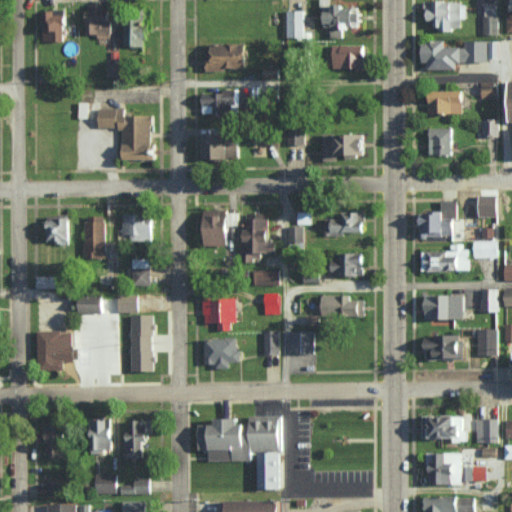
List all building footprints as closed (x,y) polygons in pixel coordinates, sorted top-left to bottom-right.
[(87,33),(97,33),(97,37),(111,37),(111,3),(86,3),(87,33)] [(331,37),(343,37),(343,28),(355,27),(355,21),(362,21),(362,12),(354,12),(354,4),(334,5),(334,10),(325,10),(325,26),(331,26),(331,37)] [(497,4),(483,4),(484,33),(498,33),(497,4)] [(66,40),(65,9),(42,10),(43,41),(66,40)] [(305,10),(288,10),(288,37),(305,37),(305,10)] [(124,45),(146,46),(147,19),(125,19),(124,45)] [(488,41),(465,41),(465,47),(446,46),(446,40),(423,40),(423,62),(429,62),(429,69),(458,69),(458,61),(488,61),(488,41)] [(489,57),(499,57),(498,40),(489,41),(489,57)] [(207,69),(247,68),(247,43),(212,43),(212,53),(207,53),(207,69)] [(335,68),(362,67),(362,57),(365,57),(365,44),(334,44),(335,68)] [(498,98),(498,82),(481,82),(481,98),(498,98)] [(224,92),(204,93),(204,113),(235,112),(234,88),(224,88),(224,92)] [(463,90),(429,90),(429,112),(463,113),(463,90)] [(89,117),(89,102),(80,101),(79,117),(89,117)] [(100,127),(123,127),(124,159),(153,158),(152,115),(125,115),(125,107),(100,108),(100,127)] [(484,119),(484,136),(500,135),(500,118),(484,119)] [(306,145),(307,126),(288,125),(287,144),(306,145)] [(203,134),(203,158),(239,159),(240,139),(226,139),(227,127),(209,126),(209,134),(203,134)] [(452,127),(429,128),(430,154),(453,153),(452,127)] [(324,160),(338,161),(339,155),(365,155),(365,134),(325,133),(324,160)] [(422,212),(423,235),(454,235),(454,218),(458,218),(458,199),(442,200),(442,212),(422,212)] [(206,245),(229,245),(229,226),(238,226),(239,210),(206,210),(206,245)] [(326,217),(325,231),(365,232),(366,211),(342,210),(342,217),(326,217)] [(312,212),(298,211),(298,223),(312,224),(312,212)] [(277,253),(277,242),(270,242),(269,212),(245,212),(245,240),(241,240),(242,262),(254,261),(254,254),(277,253)] [(131,240),(153,241),(153,214),(124,213),(123,233),(131,233),(131,240)] [(48,215),(48,243),(70,242),(69,214),(48,215)] [(100,286),(119,285),(119,241),(107,241),(107,215),(85,216),(86,257),(107,257),(107,274),(100,274),(100,286)] [(304,242),(305,226),(291,225),(291,242),(304,242)] [(475,257),(499,256),(498,240),(474,240),(475,257)] [(452,250),(423,251),(423,271),(470,270),(470,245),(452,245),(452,250)] [(365,254),(332,254),(332,276),(365,275),(365,254)] [(151,284),(151,258),(133,258),(133,284),(151,284)] [(256,284),(281,283),(280,270),(255,270),(256,284)] [(304,282),(319,281),(319,272),(304,272),(304,282)] [(61,288),(61,275),(39,276),(39,288),(61,288)] [(483,288),(482,311),(499,311),(499,289),(483,288)] [(280,292),(265,292),(266,314),(281,313),(280,292)] [(120,312),(139,311),(139,294),(119,294),(120,312)] [(366,314),(366,299),(352,299),(351,294),(323,295),(323,315),(366,314)] [(465,295),(427,294),(426,318),(464,319),(465,295)] [(80,313),(103,313),(103,296),(80,296),(80,313)] [(233,329),(232,321),(238,321),(237,298),(204,299),(205,322),(218,322),(219,330),(233,329)] [(132,370),(155,370),(154,314),(132,314),(132,370)] [(479,355),(499,354),(498,328),(478,328),(479,355)] [(38,330),(39,369),(65,369),(65,361),(75,361),(76,358),(79,358),(79,348),(73,348),(73,330),(38,330)] [(265,353),(280,353),(280,330),(265,330),(265,353)] [(315,331),(290,331),(290,352),(315,352),(315,331)] [(464,359),(464,336),(428,335),(427,358),(464,359)] [(206,363),(216,363),(216,368),(231,368),(231,362),(240,362),(240,337),(206,338),(206,363)] [(253,416),(286,415),(286,451),(282,451),(282,489),(261,489),(261,451),(255,451),(255,460),(212,460),(212,458),(203,458),(203,450),(201,450),(201,425),(220,425),(220,419),(242,419),(242,425),(253,425),(253,416)] [(457,415),(424,415),(424,437),(462,436),(462,423),(457,423),(457,415)] [(499,418),(477,419),(477,442),(499,441),(499,418)] [(91,453),(100,453),(100,449),(112,448),(112,427),(107,427),(106,419),(90,419),(91,453)] [(149,441),(150,420),(132,419),(131,430),(126,430),(125,456),(143,457),(144,441),(149,441)] [(47,457),(62,457),(63,421),(48,421),(47,457)] [(463,483),(462,452),(428,453),(429,484),(463,483)] [(487,466),(466,465),(465,480),(487,480),(487,466)] [(97,493),(117,493),(117,474),(97,473),(97,493)] [(135,484),(122,484),(122,493),(151,493),(150,477),(135,477),(135,484)] [(476,511),(476,495),(425,496),(425,511),(476,511)] [(144,511),(145,511),(153,511),(153,500),(123,501),(123,511),(144,511)] [(284,511),(284,501),(231,501),(231,511),(284,511)] [(50,511),(77,511),(77,504),(51,503),(50,511)]
